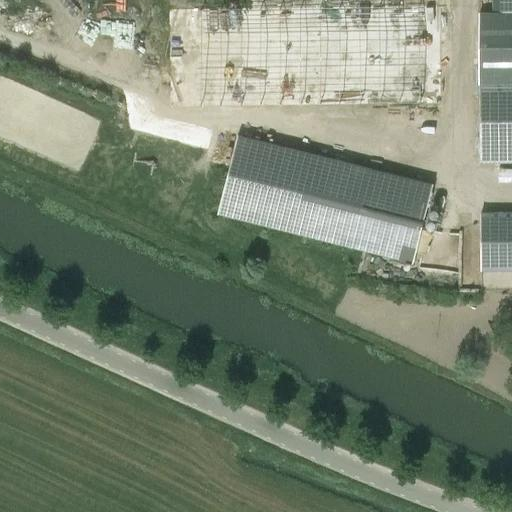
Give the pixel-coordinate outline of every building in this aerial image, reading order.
[(511,0),(492,0),(493,12),(511,11),(511,0)] [(439,7),(158,7),(160,103),(439,103),(439,7)] [(479,164),(511,163),(511,17),(479,17),(479,62),(511,61),(511,81),(478,82),(479,164)] [(238,136),(218,215),(412,263),(432,185),(238,136)] [(511,213),(480,213),(480,270),(511,270),(511,213)]
